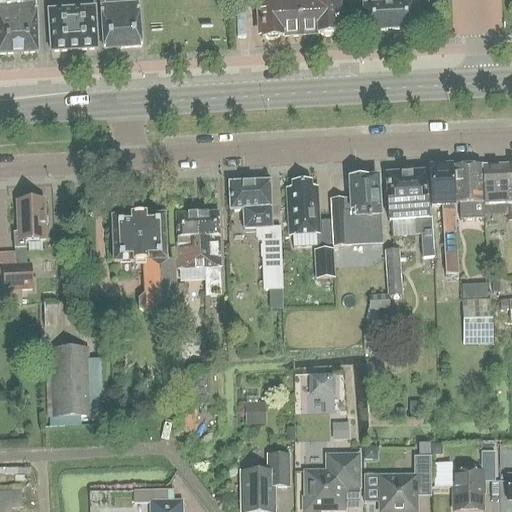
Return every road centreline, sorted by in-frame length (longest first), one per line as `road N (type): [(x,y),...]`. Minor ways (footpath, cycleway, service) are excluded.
road 1 (secondary): [(132,104),(511,83)]
road 2 (residential): [(135,161),(511,141)]
road 3 (residential): [(174,466),(149,454),(0,461)]
road 4 (residential): [(0,170),(135,161)]
road 5 (secondary): [(0,113),(132,104)]
